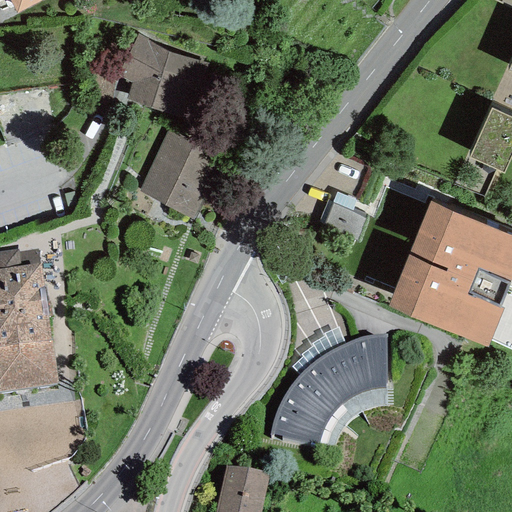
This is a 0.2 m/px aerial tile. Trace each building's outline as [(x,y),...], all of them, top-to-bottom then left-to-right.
[(169,54),(137,36),(122,73),(138,81),(133,95),(178,110),(184,93),(196,98),(207,63),(169,54)] [(116,59),(96,56),(89,98),(110,101),(116,59)] [(511,148),(511,112),(489,103),(469,152),(504,167),(511,148)] [(170,133),(143,188),(190,211),(217,155),(170,133)] [(511,232),(432,200),(393,296),(511,343),(511,232)] [(364,215),(332,202),(324,222),(356,235),(364,215)] [(36,262),(0,267),(0,398),(55,390),(36,262)] [(377,389),(383,389),(387,334),(376,335),(372,336),(362,337),(353,339),(342,344),(333,350),(324,355),(317,360),(310,365),(305,370),(298,374),(295,379),(289,386),(284,395),(279,402),(276,409),(273,415),(272,422),(270,431),(270,435),(318,444),(319,440),(322,433),(326,425),(329,419),(340,407),(346,401),(355,397),(363,392),(371,390),(377,389)] [(260,511),(267,486),(228,477),(219,511),(260,511)]
